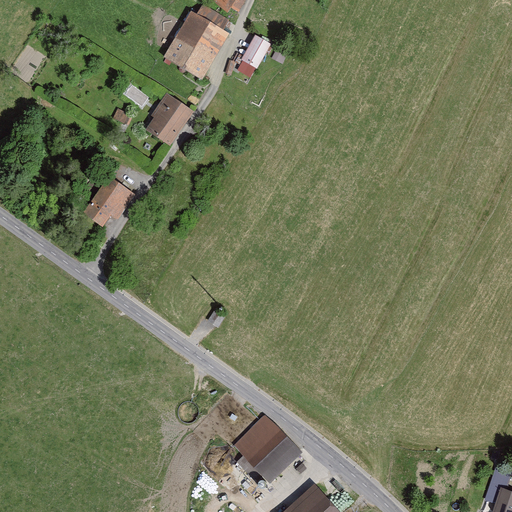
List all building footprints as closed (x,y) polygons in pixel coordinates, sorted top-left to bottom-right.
[(245,0),(217,0),(214,5),(236,17),(245,0)] [(200,17),(193,13),(164,62),(201,84),(229,37),(222,32),(228,22),(205,9),(200,17)] [(272,48),(255,39),(242,65),(259,74),(272,48)] [(193,113),(169,98),(146,133),(169,148),(193,113)] [(114,118),(125,122),(129,113),(118,108),(114,118)] [(133,193),(115,180),(87,220),(105,232),(133,193)] [(226,316),(217,311),(209,323),(219,328),(226,316)] [(264,419),(234,448),(271,486),(301,457),(264,419)] [(343,511),(319,484),(287,511),(343,511)] [(511,511),(511,493),(504,491),(497,511),(511,511)]
